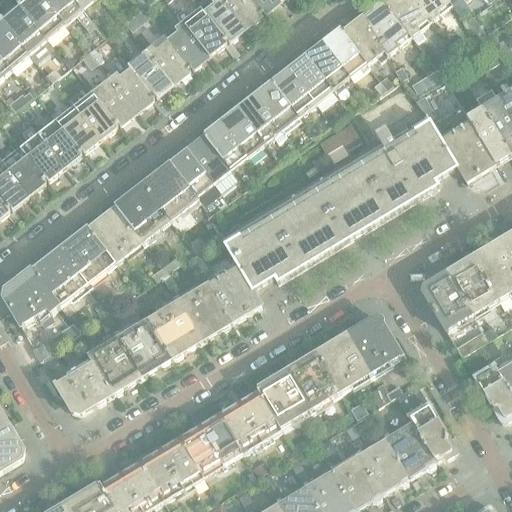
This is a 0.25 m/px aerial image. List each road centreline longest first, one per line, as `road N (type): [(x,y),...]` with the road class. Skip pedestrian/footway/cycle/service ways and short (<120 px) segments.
road 1 (residential): [(349,0),(0,270)]
road 2 (residential): [(388,278),(71,463)]
road 3 (residential): [(498,471),(388,278)]
road 4 (residential): [(511,203),(388,278)]
road 5 (residential): [(71,463),(0,345)]
